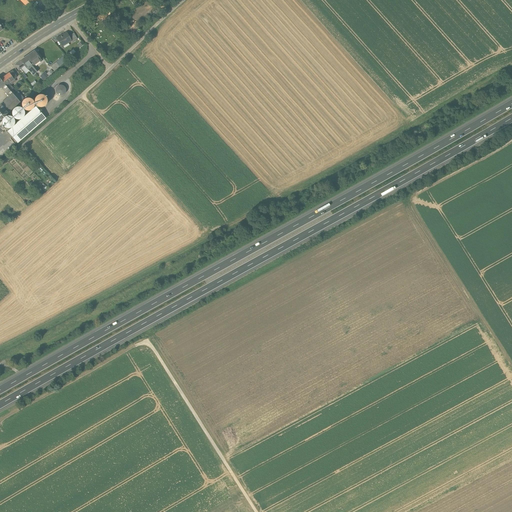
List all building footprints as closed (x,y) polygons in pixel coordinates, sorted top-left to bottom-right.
[(77,39),(74,33),(68,36),(71,41),(72,43),(77,39)] [(68,36),(64,34),(57,39),(61,47),(71,41),(68,36)] [(34,51),(27,56),(32,64),(33,65),(40,60),(34,51)] [(32,64),(27,56),(21,61),(25,66),(26,68),(33,76),(37,72),(31,65),(32,64)] [(21,61),(15,65),(18,70),(25,66),(21,61)] [(55,62),(50,67),(54,71),(59,67),(55,62)] [(51,70),(42,78),(44,80),(52,72),(51,70)] [(12,71),(0,79),(5,86),(8,84),(17,78),(12,71)] [(0,78),(0,87),(2,86),(2,87),(2,89),(3,90),(3,91),(4,92),(5,92),(6,94),(10,91),(8,89),(5,86),(0,79),(0,78)] [(65,92),(65,90),(65,89),(64,88),(64,87),(62,86),(61,86),(60,85),(59,86),(57,86),(56,87),(55,88),(55,89),(55,91),(55,92),(55,93),(56,94),(57,95),(59,96),(60,96),(61,96),(63,95),(64,94),(64,93),(65,92)] [(9,97),(0,106),(7,114),(20,102),(13,94),(9,97)] [(46,103),(46,101),(46,100),(45,98),(44,97),(43,96),(42,95),(40,95),(38,95),(37,96),(36,97),(35,98),(34,100),(34,101),(34,103),(35,104),(36,106),(37,107),(38,107),(40,108),(42,107),(43,107),(45,106),(45,104),(46,103)] [(33,107),(34,105),(33,103),(33,102),(32,101),(30,100),(29,99),(27,99),(26,99),(24,100),(23,101),(22,102),(21,103),(21,105),(21,107),(22,108),(23,109),(24,110),(26,111),(27,111),(29,111),(31,110),(32,109),(33,108),(33,107)] [(35,108),(8,132),(17,143),(45,119),(35,108)] [(24,116),(24,114),(24,112),(23,111),(22,110),(21,109),(19,108),(18,108),(16,108),(15,109),(13,110),(12,111),(12,112),(12,114),(12,116),(12,117),(13,119),(15,120),(16,120),(18,120),(20,120),(21,119),(22,118),(23,117),(24,116)] [(14,124),(14,122),(13,121),(13,119),(12,118),(10,117),(9,117),(7,117),(6,117),(4,118),(3,119),(2,120),(2,122),(1,123),(2,125),(2,126),(3,127),(5,128),(6,129),(8,129),(9,128),(11,128),(12,127),(13,125),(14,124)]
